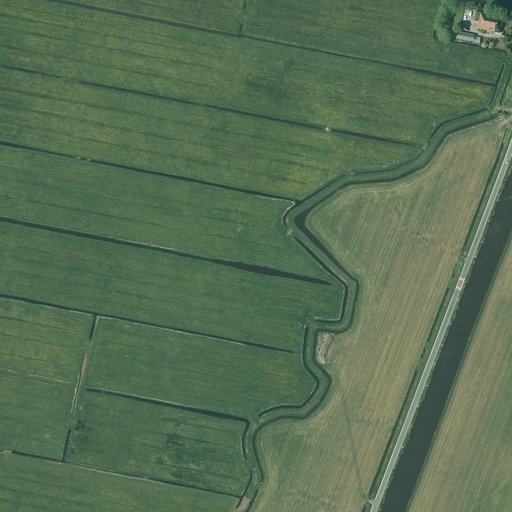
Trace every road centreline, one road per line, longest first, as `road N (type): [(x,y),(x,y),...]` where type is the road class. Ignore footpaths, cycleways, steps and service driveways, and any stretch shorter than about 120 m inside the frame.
road 1 (track): [(240,511),(256,476),(250,431),(262,418),(300,412),(315,399),(323,381),(308,357),(312,329),(345,323),(352,287),(290,217),(344,179),(391,174),(418,161),(450,126),(511,109)]
road 2 (unclassified): [(372,511),(511,144)]
